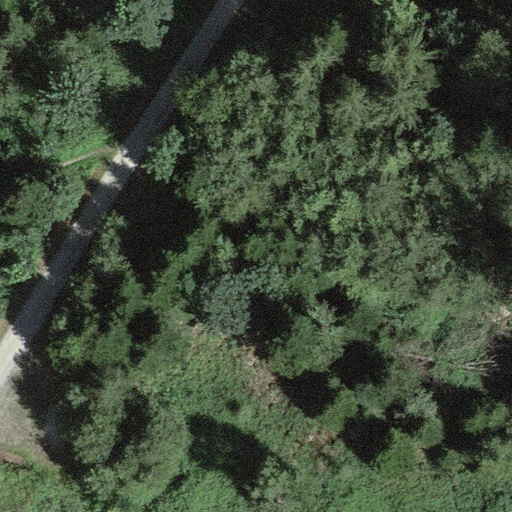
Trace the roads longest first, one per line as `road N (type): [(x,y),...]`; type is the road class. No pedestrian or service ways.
road 1 (track): [(0,324),(113,149)]
road 2 (track): [(230,0),(113,149)]
